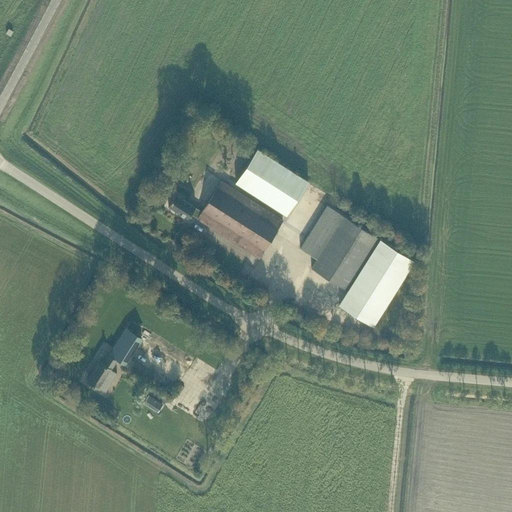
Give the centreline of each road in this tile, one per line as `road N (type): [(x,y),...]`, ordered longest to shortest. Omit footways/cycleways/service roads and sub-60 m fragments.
road 1 (unclassified): [(511,383),(404,372),(279,337),(0,165)]
road 2 (track): [(457,5),(422,374)]
road 3 (track): [(391,511),(404,372)]
road 4 (unclassified): [(0,109),(59,0)]
